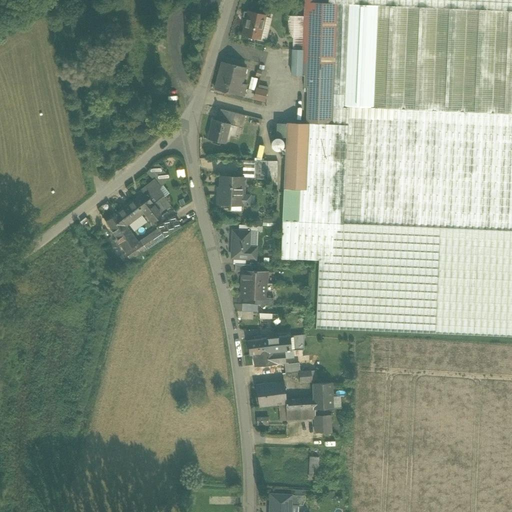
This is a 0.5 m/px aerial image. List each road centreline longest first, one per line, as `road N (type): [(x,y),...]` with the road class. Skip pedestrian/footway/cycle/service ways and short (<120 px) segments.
road 1 (residential): [(249,511),(235,350),(189,126)]
road 2 (residential): [(0,270),(189,126)]
road 3 (track): [(56,0),(99,197)]
road 4 (residential): [(189,126),(230,0)]
